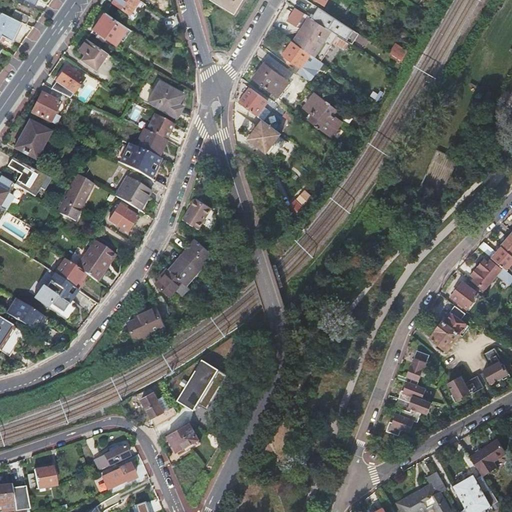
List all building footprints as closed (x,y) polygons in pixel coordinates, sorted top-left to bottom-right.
[(139,11),(144,3),(140,0),(112,0),(112,2),(128,13),(135,17),(139,11)] [(216,0),(235,11),(241,0),(216,0)] [(307,0),(300,11),(312,18),(318,22),(324,11),(307,0)] [(11,17),(22,22),(26,24),(29,16),(15,10),(11,17)] [(11,17),(2,12),(0,15),(0,38),(0,39),(2,36),(12,41),(22,22),(11,17)] [(126,27),(105,12),(93,29),(98,32),(95,36),(102,41),(105,37),(114,44),(126,27)] [(311,54),(316,58),(334,31),(318,22),(312,18),(295,43),(311,54)] [(119,47),(131,30),(126,27),(114,44),(119,47)] [(96,69),(107,53),(86,39),(79,48),(85,52),(81,59),(96,69)] [(295,43),(293,41),(283,55),(297,64),(293,69),(310,82),(323,63),(316,58),(311,54),(295,43)] [(389,53),(392,55),(398,45),(395,44),(389,53)] [(393,55),(402,61),(407,51),(398,45),(392,55),(393,55)] [(254,79),(278,96),(289,82),(265,64),(254,79)] [(83,78),(66,66),(56,81),(58,83),(54,89),(70,97),(83,78)] [(183,94),(160,81),(148,101),(176,117),(182,106),(178,103),(183,94)] [(250,88),(239,102),(256,115),(267,101),(250,88)] [(373,90),(370,97),(378,100),(381,94),(373,90)] [(42,93),(32,113),(51,122),(61,102),(42,93)] [(321,128),(332,136),(343,122),(333,115),(337,110),(330,106),(331,104),(327,101),(326,103),(314,94),(304,108),(313,115),(310,120),(316,125),(315,126),(320,129),(321,128)] [(135,105),(129,119),(136,122),(142,108),(135,105)] [(270,112),(263,106),(256,115),(262,120),(264,120),(270,112)] [(294,116),(287,111),(284,115),(291,120),(294,116)] [(146,130),(167,140),(175,124),(154,114),(146,130)] [(267,153),(281,134),(262,120),(258,126),(253,132),(248,139),(267,153)] [(36,159),(51,133),(30,121),(15,148),(36,159)] [(142,140),(139,147),(159,157),(162,150),(164,150),(164,148),(163,148),(167,140),(146,130),(144,128),(140,139),(142,140)] [(275,144),(285,154),(292,148),(282,137),(275,144)] [(133,145),(124,164),(151,179),(161,158),(159,157),(138,147),(133,145)] [(159,157),(139,147),(138,147),(159,157)] [(38,171),(13,157),(9,165),(34,179),(38,171)] [(93,183),(76,172),(68,188),(61,203),(57,212),(75,221),(93,183)] [(13,183),(1,175),(0,177),(0,204),(7,193),(13,183)] [(129,205),(139,211),(151,191),(128,177),(116,197),(129,205)] [(301,190),(297,200),(305,204),(310,194),(301,190)] [(196,199),(183,220),(199,230),(212,209),(212,208),(196,199)] [(137,216),(136,216),(126,209),(119,205),(109,220),(127,232),(137,216)] [(136,216),(139,211),(129,205),(126,209),(136,216)] [(511,234),(509,238),(504,244),(502,246),(511,253),(511,234)] [(507,237),(500,244),(502,246),(504,244),(509,238),(507,237)] [(183,255),(201,270),(213,255),(196,240),(183,255)] [(87,274),(98,281),(116,255),(95,241),(78,267),(85,272),(87,274)] [(484,242),(479,247),(498,263),(507,270),(511,273),(511,253),(502,246),(497,252),(484,242)] [(188,285),(201,270),(183,255),(170,270),(188,285)] [(71,285),(79,290),(84,283),(82,282),(79,280),(85,272),(78,267),(66,259),(56,274),(71,285)] [(510,284),(511,281),(511,273),(507,270),(498,263),(496,264),(491,260),(489,263),(485,260),(479,267),(494,278),(498,274),(510,284)] [(48,269),(41,264),(34,276),(40,280),(48,269)] [(485,289),(494,278),(479,267),(472,275),(475,277),(473,280),(485,289)] [(184,294),(190,287),(188,285),(170,270),(158,285),(172,297),(178,290),(180,291),(184,294)] [(79,280),(82,282),(87,274),(85,272),(79,280)] [(63,296),(71,285),(56,274),(48,286),(63,296)] [(462,308),(464,305),(467,308),(478,294),(462,282),(452,296),(457,300),(456,302),(462,308)] [(162,296),(154,300),(158,307),(162,316),(170,312),(162,296)] [(17,298),(7,313),(8,313),(33,329),(34,330),(39,321),(41,323),(45,317),(19,299),(17,298)] [(64,314),(81,325),(89,313),(71,302),(64,314)] [(461,319),(466,313),(455,305),(445,317),(447,319),(444,322),(443,321),(436,331),(437,332),(431,338),(439,344),(446,349),(447,350),(460,334),(462,336),(470,326),(461,319)] [(136,340),(167,327),(162,316),(158,307),(136,316),(138,319),(129,323),(136,340)] [(0,318),(0,329),(19,343),(25,334),(15,327),(0,318)] [(39,321),(34,330),(40,334),(42,335),(48,327),(41,323),(39,321)] [(19,343),(0,329),(0,350),(10,357),(19,343)] [(439,344),(436,347),(444,352),(446,349),(439,344)] [(495,347),(483,354),(489,364),(496,360),(499,359),(500,358),(495,347)] [(426,363),(430,355),(417,350),(414,358),(415,359),(412,365),(411,365),(407,376),(412,378),(410,383),(407,382),(403,391),(402,390),(398,399),(410,403),(409,407),(412,408),(410,412),(402,409),(399,415),(396,414),(392,423),(390,422),(386,431),(399,436),(401,429),(410,432),(414,421),(418,423),(422,412),(428,414),(432,403),(422,399),(426,389),(417,386),(426,363)] [(202,358),(178,400),(194,410),(219,368),(211,363),(202,358)] [(483,371),(491,384),(502,377),(503,380),(511,376),(504,364),(502,365),(500,361),(497,363),(483,371)] [(478,375),(467,381),(473,390),(473,391),(474,393),(484,387),(478,375)] [(461,376),(448,383),(454,394),(451,395),(456,403),(468,397),(467,395),(470,393),(461,376)] [(157,399),(154,393),(141,399),(156,425),(175,414),(171,407),(164,411),(160,404),(163,402),(160,397),(157,399)] [(189,422),(168,435),(177,451),(199,439),(189,422)] [(493,462),(507,452),(498,440),(470,458),(482,476),(496,466),(493,462)] [(124,444),(104,454),(109,464),(129,455),(124,444)] [(129,463),(102,476),(108,490),(136,477),(129,463)] [(45,488),(57,485),(55,475),(54,472),(53,465),(34,469),(35,472),(28,474),(30,488),(37,486),(38,489),(39,489),(45,488)] [(413,493),(423,511),(427,509),(426,507),(431,504),(435,511),(450,511),(439,492),(446,488),(436,470),(425,477),(429,483),(413,493)] [(460,511),(477,511),(491,505),(490,504),(497,500),(489,488),(483,492),(473,474),(453,486),(465,507),(460,511)] [(0,485),(0,502),(14,501),(12,484),(0,485)] [(402,511),(422,511),(423,511),(413,493),(397,502),(402,511)] [(135,506),(137,511),(148,511),(145,502),(135,506)]
